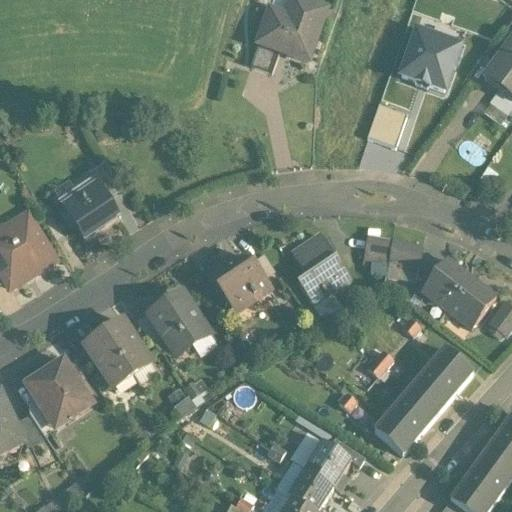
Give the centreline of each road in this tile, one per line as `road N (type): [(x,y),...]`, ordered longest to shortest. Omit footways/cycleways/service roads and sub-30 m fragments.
road 1 (residential): [(511,250),(415,206),(277,196),(171,235),(0,344)]
road 2 (residential): [(391,511),(511,376)]
